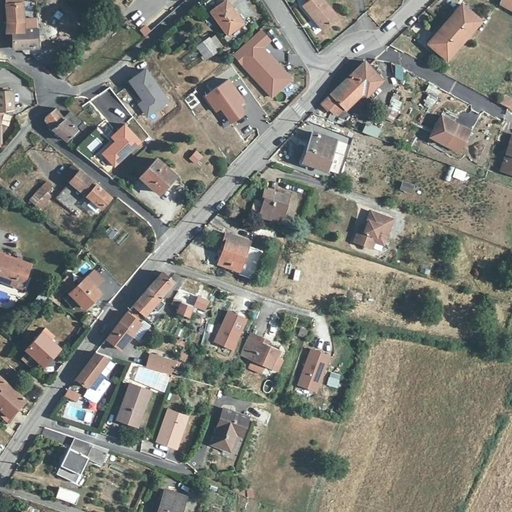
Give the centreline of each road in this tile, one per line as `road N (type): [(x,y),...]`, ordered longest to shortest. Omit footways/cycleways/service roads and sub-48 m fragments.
road 1 (unclassified): [(178,240),(95,337),(0,477)]
road 2 (residential): [(54,87),(36,121),(178,240)]
road 3 (unclassified): [(321,75),(306,106),(178,240)]
road 4 (unknown): [(157,263),(311,314),(318,342)]
road 5 (residential): [(54,87),(82,89),(115,73),(191,0)]
road 6 (unclassified): [(420,0),(378,40),(339,53),(321,75)]
